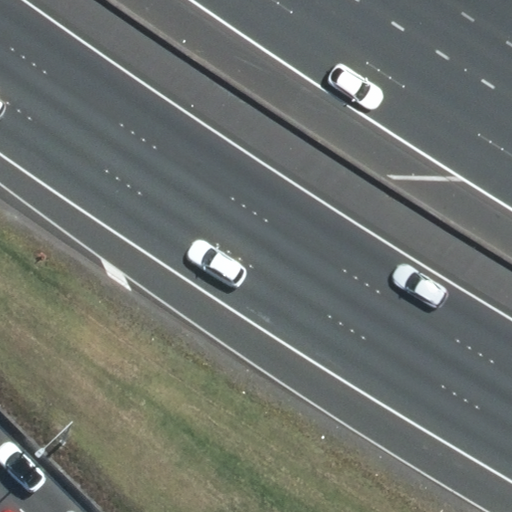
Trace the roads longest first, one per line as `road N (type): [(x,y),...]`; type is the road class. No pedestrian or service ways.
road 1 (motorway): [(511,366),(158,148),(0,34)]
road 2 (motorway): [(286,0),(511,147)]
